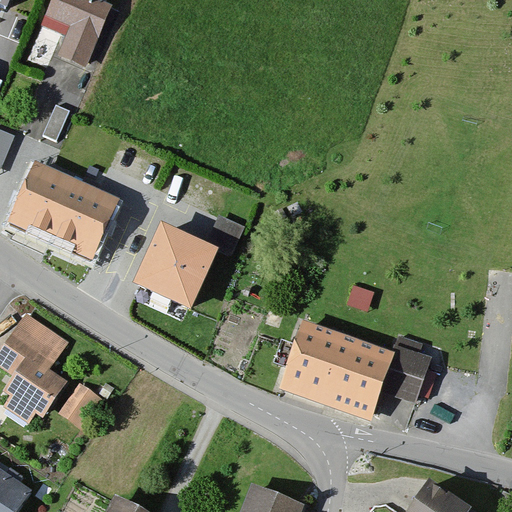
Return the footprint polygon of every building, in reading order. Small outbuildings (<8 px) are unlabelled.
[(9,0),(0,0),(0,7),(5,10),(9,0)] [(108,4),(95,0),(50,0),(39,31),(63,39),(56,62),(84,72),(108,4)] [(54,111),(47,133),(58,136),(64,114),(54,111)] [(0,125),(0,169),(1,170),(16,132),(0,125)] [(126,205),(34,163),(2,232),(95,274),(126,205)] [(242,228),(218,218),(208,245),(232,255),(242,228)] [(213,256),(162,233),(139,287),(189,309),(213,256)] [(387,357),(298,329),(275,400),(363,428),(387,357)] [(56,364),(13,336),(0,355),(0,374),(10,381),(0,396),(0,405),(35,429),(63,388),(47,377),(56,364)] [(428,362),(393,351),(378,399),(413,410),(428,362)] [(100,402),(78,389),(56,425),(78,438),(100,402)] [(0,511),(19,511),(30,495),(0,477),(0,511)] [(461,511),(424,488),(407,511),(461,511)] [(300,511),(247,491),(239,511),(300,511)] [(130,511),(113,502),(107,511),(130,511)]
